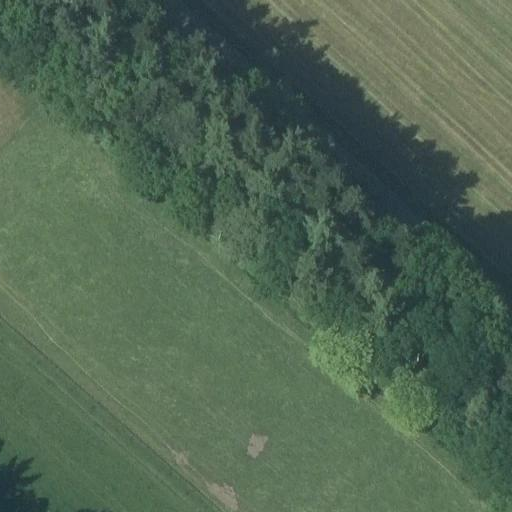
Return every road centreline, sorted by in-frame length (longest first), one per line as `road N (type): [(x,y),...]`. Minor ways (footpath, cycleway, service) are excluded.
road 1 (unknown): [(511,422),(26,0)]
road 2 (tertiary): [(511,313),(164,0)]
